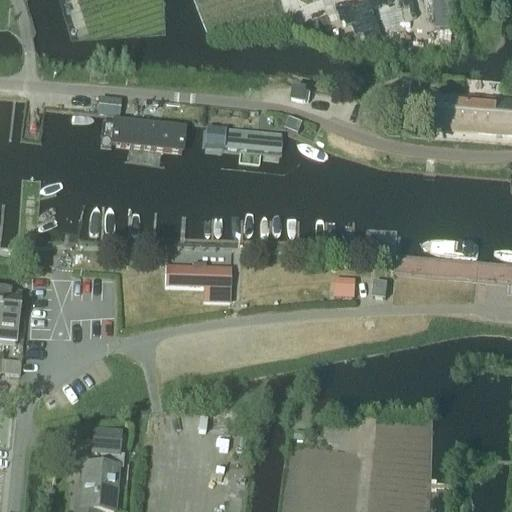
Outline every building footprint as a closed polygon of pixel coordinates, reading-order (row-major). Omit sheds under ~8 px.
[(433,0),(436,31),(456,29),(453,0),(433,0)] [(426,123),(429,102),(409,90),(391,100),(389,118),(405,132),(426,123)] [(304,96),(305,93),(293,91),(291,103),(302,105),(307,106),(309,97),(304,96)] [(511,104),(439,99),(438,133),(477,135),(498,137),(511,138),(511,104)] [(96,116),(96,117),(118,119),(118,118),(118,111),(119,105),(98,103),(97,109),(96,116)] [(176,146),(175,121),(125,115),(122,153),(155,156),(156,145),(176,146)] [(282,132),(223,127),(222,145),(280,150),(282,132)] [(202,305),(228,306),(229,273),(204,272),(204,268),(192,267),(192,271),(164,271),(164,291),(203,292),(202,305)] [(335,282),(334,294),(354,295),(355,283),(335,282)] [(385,303),(387,286),(374,285),(372,301),(385,303)] [(0,294),(0,334),(16,336),(20,296),(0,294)] [(19,380),(20,366),(13,366),(12,379),(19,380)] [(83,468),(81,497),(75,497),(73,511),(111,511),(116,471),(123,472),(124,459),(119,459),(120,438),(93,435),(91,456),(100,457),(99,469),(83,468)]
